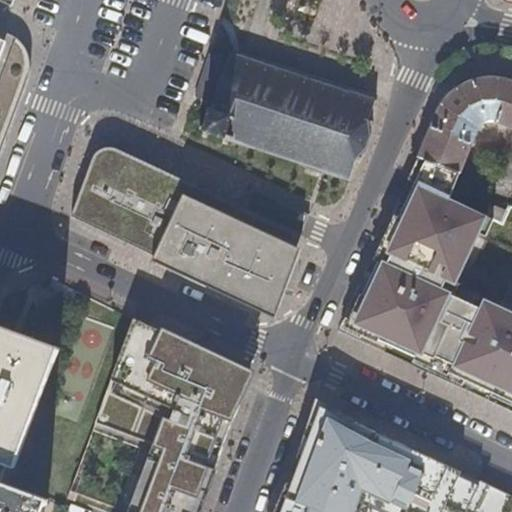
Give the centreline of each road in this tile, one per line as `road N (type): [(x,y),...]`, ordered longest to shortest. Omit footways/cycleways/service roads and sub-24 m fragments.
road 1 (residential): [(300,359),(411,78),(417,27)]
road 2 (residential): [(12,231),(300,359)]
road 3 (residential): [(300,359),(511,460)]
road 4 (residential): [(64,72),(141,102),(179,0)]
road 5 (residential): [(64,72),(12,231)]
road 6 (residential): [(241,511),(300,359)]
